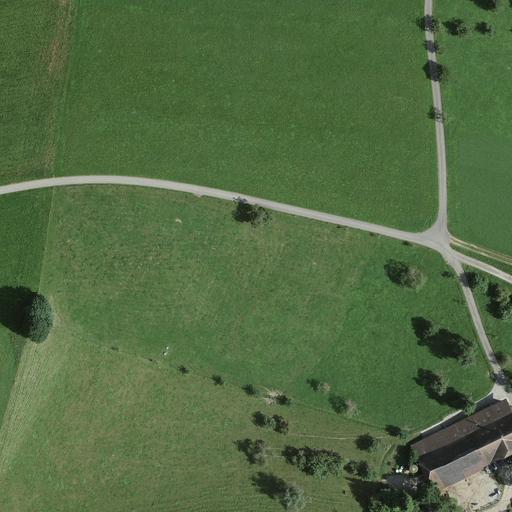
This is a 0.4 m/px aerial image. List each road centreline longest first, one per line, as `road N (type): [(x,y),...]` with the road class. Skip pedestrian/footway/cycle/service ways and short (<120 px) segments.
road 1 (track): [(435,244),(151,182),(82,179),(0,190)]
road 2 (track): [(435,244),(443,183),(428,0)]
road 3 (track): [(435,244),(452,252),(511,396)]
